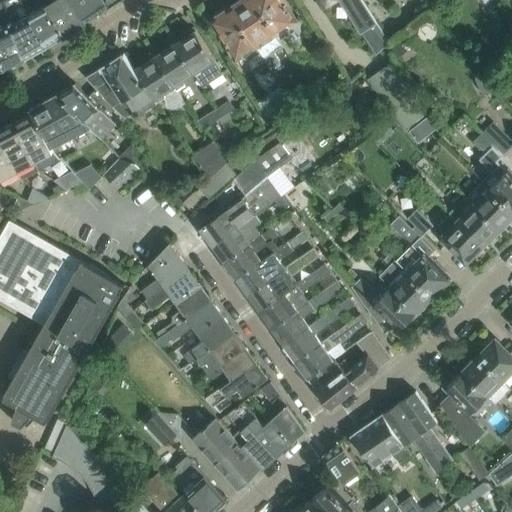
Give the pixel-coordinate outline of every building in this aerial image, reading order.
[(28,56),(4,0),(0,0),(0,50),(6,67),(9,69),(16,65),(16,62),(28,56)] [(23,0),(4,0),(28,56),(42,48),(48,44),(23,0)] [(48,1),(47,2),(46,0),(23,0),(48,44),(60,36),(65,34),(64,33),(65,32),(48,1)] [(46,0),(47,2),(48,1),(65,32),(86,19),(73,0),(46,0)] [(73,0),(86,19),(111,3),(109,0),(73,0)] [(238,0),(237,3),(231,7),(256,46),(260,52),(264,58),(273,51),(283,45),(276,34),(253,0),(238,0)] [(253,0),(276,34),(295,21),(281,0),(253,0)] [(319,0),(324,7),(334,0),(340,0),(376,55),(389,42),(361,0),(319,0)] [(216,17),(212,20),(226,42),(225,43),(236,59),(237,58),(256,46),(231,7),(227,10),(224,9),(217,13),(216,17)] [(195,30),(175,43),(194,73),(195,73),(203,86),(223,73),(195,30)] [(286,36),(280,39),(288,52),(294,48),(286,36)] [(194,73),(175,43),(155,55),(177,89),(185,83),(184,80),(194,73)] [(273,51),(264,58),(268,65),(270,68),(280,61),(273,51)] [(156,102),(134,68),(124,52),(85,76),(103,97),(112,106),(125,117),(132,113),(135,117),(156,102)] [(264,58),(260,52),(255,56),(263,68),(268,65),(264,58)] [(177,89),(155,55),(134,68),(156,102),(163,98),(166,102),(166,104),(167,107),(173,108),(178,108),(183,107),(182,104),(185,103),(177,89)] [(390,62),(367,79),(405,129),(428,112),(390,62)] [(511,83),(505,77),(494,89),(506,100),(511,94),(511,83)] [(115,122),(75,82),(56,93),(86,122),(91,126),(86,128),(100,138),(115,122)] [(285,92),(263,109),(270,119),(271,118),(276,124),(293,112),(289,106),(293,103),(285,92)] [(86,122),(56,93),(30,108),(51,146),(86,128),(91,126),(86,122)] [(235,108),(229,99),(216,107),(222,116),(235,108)] [(202,128),(222,116),(216,107),(197,120),(202,128)] [(31,112),(14,122),(40,169),(58,159),(51,146),(30,108),(29,109),(31,112)] [(511,138),(494,120),(483,131),(505,153),(511,145),(511,138)] [(40,169),(14,122),(0,129),(0,138),(17,170),(22,179),(40,169)] [(387,123),(369,136),(377,145),(393,131),(387,123)] [(505,153),(483,131),(474,140),(486,152),(479,160),(491,172),(482,180),(511,210),(511,176),(497,161),(505,153)] [(0,178),(17,170),(0,138),(0,178)] [(227,161),(214,140),(192,156),(208,178),(226,162),(227,161)] [(238,174),(233,178),(233,179),(245,193),(268,175),(276,169),(293,157),(280,140),(255,158),(254,159),(238,174)] [(330,150),(344,172),(360,162),(345,140),(330,150)] [(137,173),(131,146),(104,174),(118,188),(137,173)] [(199,186),(209,197),(236,172),(226,162),(208,178),(199,186)] [(92,164),(75,173),(85,183),(90,188),(102,175),(92,164)] [(242,197),(200,228),(213,246),(256,215),(255,214),(283,195),(268,175),(245,193),(242,196),(242,197)] [(511,215),(511,210),(482,180),(466,196),(499,229),(500,228),(504,229),(509,224),(508,220),(511,215)] [(60,184),(53,187),(56,193),(66,189),(60,184)] [(17,210),(35,203),(19,196),(14,204),(17,210)] [(466,196),(450,213),(482,246),(490,238),(493,239),(499,234),(498,230),(499,229),(466,196)] [(433,224),(417,208),(408,217),(415,225),(413,227),(422,235),(433,224)] [(450,213),(433,229),(439,236),(466,263),(474,255),(478,256),(482,251),(482,247),(482,246),(450,213)] [(422,235),(413,227),(413,228),(400,214),(399,214),(390,223),(412,245),(422,235)] [(254,226),(261,221),(256,215),(213,246),(224,261),(261,235),(254,226)] [(120,291),(124,284),(10,220),(9,219),(0,234),(0,298),(44,324),(4,394),(5,395),(4,398),(18,406),(16,409),(13,421),(23,426),(31,417),(32,414),(46,422),(48,419),(49,419),(121,291),(120,291)] [(278,248),(278,247),(272,239),(278,234),(272,226),(271,227),(261,235),(224,261),(236,278),(278,248)] [(189,268),(170,241),(149,263),(159,277),(142,289),(148,297),(148,298),(189,268)] [(284,268),(278,259),(293,249),(287,241),(278,247),(278,248),(236,278),(248,294),(284,268)] [(298,283),(292,275),(320,255),(314,246),(284,268),(248,294),(260,311),(298,283)] [(416,246),(400,262),(399,263),(432,296),(433,295),(437,296),(442,290),(441,287),(449,280),(416,246)] [(399,263),(400,262),(390,252),(384,258),(392,266),(391,267),(399,275),(389,285),(416,312),(417,311),(421,312),(426,306),(425,303),(432,296),(399,263)] [(310,300),(309,299),(303,291),(331,271),(325,263),(298,283),(260,311),(272,327),(310,300)] [(176,301),(201,284),(189,268),(148,298),(148,297),(145,299),(152,309),(172,294),(176,301)] [(304,316),(344,288),(337,279),(309,299),(310,300),(272,327),(284,344),(310,325),(310,324),(304,316)] [(416,312),(389,285),(384,280),(373,290),(362,279),(354,288),(386,332),(395,324),(399,329),(407,321),(410,322),(416,317),(415,313),(416,312)] [(165,327),(158,332),(161,337),(212,300),(201,284),(176,301),(182,308),(172,315),(175,320),(165,327)] [(316,333),(355,304),(349,296),(310,324),(310,325),(284,344),(296,360),(322,341),(316,333)] [(146,323),(124,298),(123,297),(118,305),(139,329),(146,323)] [(199,332),(223,315),(212,300),(161,337),(156,340),(160,346),(172,337),(173,339),(194,325),(199,332)] [(328,350),(367,321),(361,313),(322,341),(296,360),(308,377),(334,358),(328,350)] [(204,339),(188,351),(190,354),(193,359),(198,356),(234,330),(223,315),(199,332),(204,339)] [(234,330),(198,356),(209,371),(221,363),(245,346),(234,330)] [(391,357),(372,330),(357,341),(366,352),(351,365),(345,357),(339,362),(336,357),(334,358),(308,377),(329,406),(391,357)] [(110,337),(103,344),(113,354),(119,346),(110,337)] [(485,349),(479,355),(504,380),(511,372),(511,353),(511,354),(495,339),(494,340),(491,339),(484,345),(485,349)] [(221,387),(256,361),(245,346),(221,363),(209,371),(220,386),(221,387)] [(468,361),(463,367),(463,371),(488,396),(495,403),(511,388),(504,380),(479,355),(472,362),(468,361)] [(244,394),(267,376),(256,361),(221,387),(220,386),(206,396),(214,404),(238,387),(244,394)] [(110,365),(102,373),(113,385),(122,378),(110,365)] [(488,396),(463,371),(456,377),(453,377),(447,383),(447,386),(446,387),(471,412),(488,396)] [(305,428),(270,381),(261,388),(271,401),(272,401),(280,410),(271,418),(291,441),(305,428)] [(437,421),(416,390),(399,402),(444,466),(454,459),(431,425),(437,421)] [(291,441),(271,418),(264,424),(243,401),(234,408),(277,454),(291,441)] [(444,466),(399,402),(383,413),(404,444),(405,443),(413,438),(437,472),(444,466)] [(277,454),(234,408),(227,413),(241,428),(234,435),(233,436),(262,468),(277,454)] [(165,444),(177,432),(164,417),(159,412),(147,422),(165,444)] [(404,444),(383,413),(352,435),(374,466),(393,452),(402,464),(414,457),(405,443),(404,444)] [(457,426),(470,445),(471,445),(485,431),(468,415),(457,426)] [(233,436),(234,435),(217,416),(192,439),(238,489),(262,468),(233,436)] [(82,439),(67,424),(53,456),(60,459),(71,465),(82,439)] [(95,454),(82,439),(71,465),(80,472),(95,454)] [(361,470),(341,442),(323,454),(339,480),(362,511),(403,511),(396,501),(391,493),(374,504),(354,475),(361,470)] [(490,471),(471,445),(470,445),(461,451),(480,479),(489,472),(490,471)] [(511,474),(511,451),(490,471),(489,472),(497,484),(511,474)] [(109,469),(95,454),(80,472),(87,481),(109,469)] [(186,491),(187,491),(186,491),(205,511),(213,511),(226,500),(187,457),(178,465),(180,467),(172,475),(186,491)] [(123,484),(109,469),(87,481),(94,492),(123,484)] [(205,511),(186,491),(187,491),(186,491),(181,495),(159,471),(150,479),(180,511),(205,511)] [(180,511),(150,479),(142,487),(164,511),(162,511),(180,511)] [(362,511),(339,480),(331,489),(327,484),(326,485),(322,484),(316,490),(316,494),(309,500),(319,511),(349,511),(350,511),(362,511)] [(489,488),(484,481),(484,480),(470,490),(476,498),(489,488)] [(130,492),(123,484),(94,492),(98,501),(130,492)] [(453,486),(446,491),(451,498),(458,493),(453,486)] [(462,508),(476,498),(470,490),(456,500),(462,508)] [(399,499),(396,501),(403,511),(435,511),(445,502),(440,496),(425,507),(421,506),(412,494),(401,502),(399,499)] [(319,511),(309,500),(302,506),(299,505),(293,511),(292,511),(319,511)] [(148,511),(139,502),(126,511),(148,511)]
